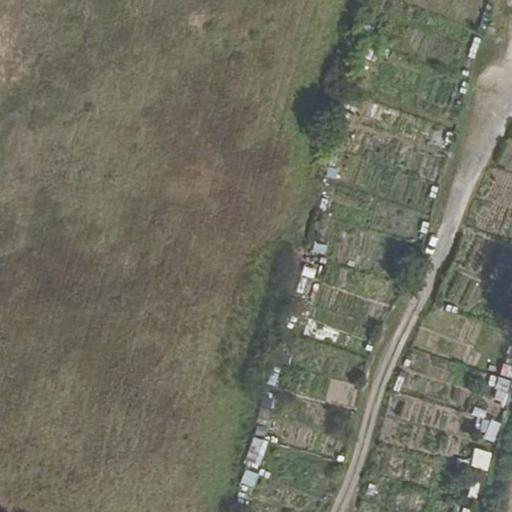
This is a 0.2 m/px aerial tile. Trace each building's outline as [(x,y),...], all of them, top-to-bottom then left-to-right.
[(482,41),(478,54),(496,60),(501,46),(482,41)] [(511,201),(511,197),(511,178),(506,176),(500,199),(511,201)] [(485,398),(502,405),(511,381),(495,374),(485,398)] [(496,440),(498,421),(478,419),(476,438),(496,440)] [(474,447),(469,465),(486,471),(491,453),(474,447)] [(445,511),(423,503),(419,511),(445,511)]
